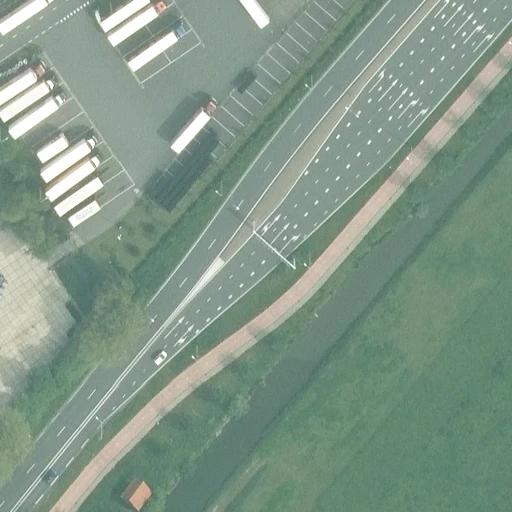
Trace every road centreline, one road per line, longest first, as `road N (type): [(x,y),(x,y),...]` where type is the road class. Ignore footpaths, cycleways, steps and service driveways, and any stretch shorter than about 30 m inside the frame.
road 1 (secondary): [(161,329),(264,242),(476,0)]
road 2 (secondary): [(408,0),(303,123),(161,329)]
road 3 (secondary): [(7,511),(161,329)]
